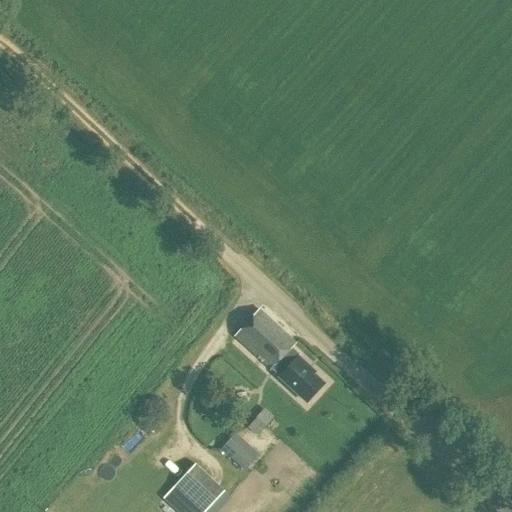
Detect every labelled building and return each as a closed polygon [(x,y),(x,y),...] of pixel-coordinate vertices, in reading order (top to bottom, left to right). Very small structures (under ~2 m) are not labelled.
[(287,366),(279,358),(294,342),(259,309),(233,337),(304,404),(323,384),(304,367),(306,365),(296,356),(287,366)] [(257,436),(266,426),(256,417),(248,427),(257,436)] [(102,495),(157,438),(141,423),(85,480),(102,495)] [(244,471),(258,455),(235,434),(220,450),(244,471)] [(179,477),(204,505),(226,485),(200,458),(179,477)]
